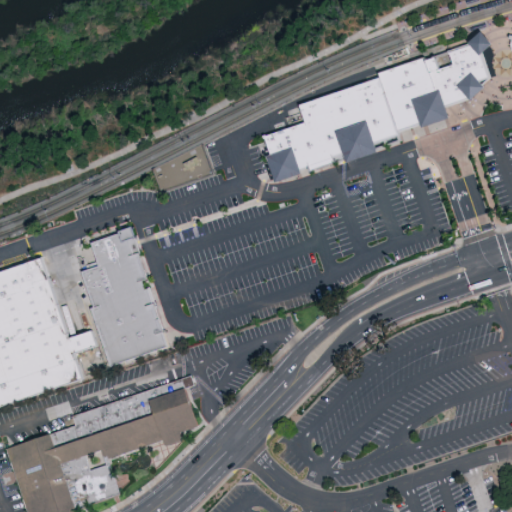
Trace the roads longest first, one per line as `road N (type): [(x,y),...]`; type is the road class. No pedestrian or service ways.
road 1 (secondary): [(483,255),(357,303),(292,363),(292,382)]
road 2 (residential): [(491,281),(446,142)]
road 3 (secondary): [(363,333),(491,281)]
